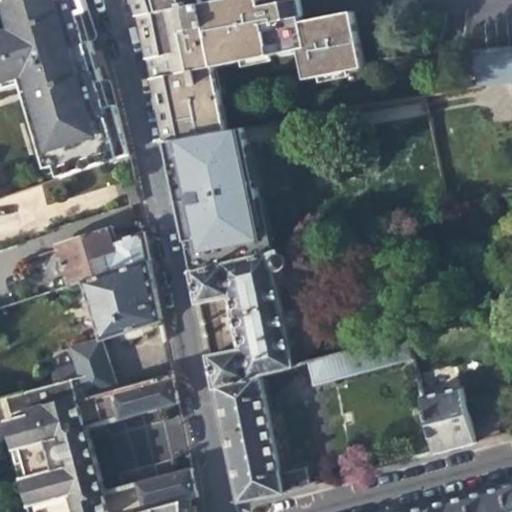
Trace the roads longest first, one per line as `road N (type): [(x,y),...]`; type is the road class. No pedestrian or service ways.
road 1 (residential): [(109,0),(129,62),(216,511)]
road 2 (residential): [(317,511),(511,459)]
